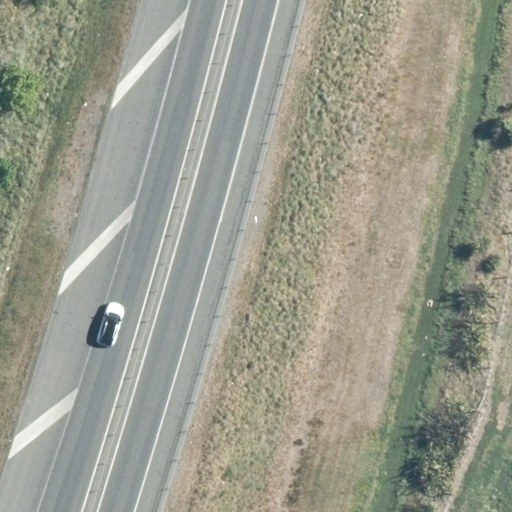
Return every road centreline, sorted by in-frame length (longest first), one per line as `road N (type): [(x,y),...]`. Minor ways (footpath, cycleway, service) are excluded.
road 1 (trunk): [(42,511),(149,194),(197,0)]
road 2 (trunk): [(265,0),(114,511)]
